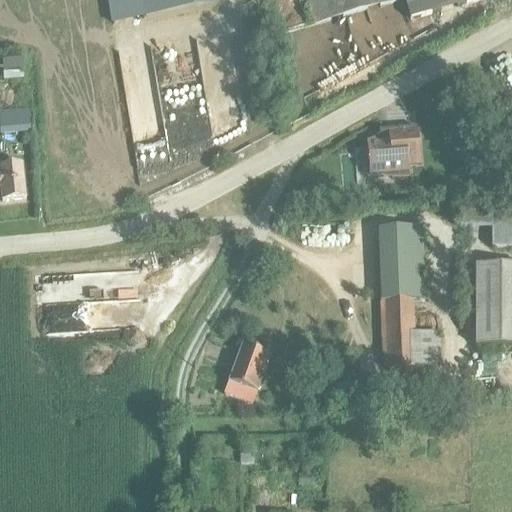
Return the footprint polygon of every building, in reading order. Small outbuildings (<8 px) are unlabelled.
[(107,0),(112,30),(226,11),(224,0),(107,0)] [(304,0),(313,30),(404,4),(410,24),(486,2),(485,0),(304,0)] [(21,64),(2,67),(3,78),(3,85),(24,82),(23,75),(21,64)] [(27,114),(0,115),(0,131),(1,140),(29,137),(27,114)] [(404,158),(418,157),(416,133),(379,136),(380,148),(368,149),(370,180),(376,180),(387,183),(407,184),(406,172),(404,158)] [(404,158),(406,172),(420,171),(418,157),(404,158)] [(0,196),(1,197),(2,206),(26,204),(22,170),(0,171),(0,196)] [(498,183),(465,185),(466,200),(467,200),(467,208),(478,208),(478,212),(503,211),(502,194),(499,194),(498,183)] [(511,214),(491,215),(458,215),(458,235),(491,234),(491,254),(511,253),(511,214)] [(422,233),(377,235),(381,375),(440,372),(439,338),(415,340),(413,307),(424,306),(422,233)] [(511,271),(475,272),(475,352),(511,352),(511,271)] [(120,280),(122,299),(143,297),(141,278),(120,280)] [(242,351),(225,396),(253,407),(271,362),(242,351)] [(307,384),(291,385),(290,417),(318,419),(318,404),(307,404),(307,384)] [(336,395),(322,395),(323,418),(349,417),(349,416),(376,414),(375,392),(367,392),(367,385),(348,385),(348,389),(336,390),(336,395)]
